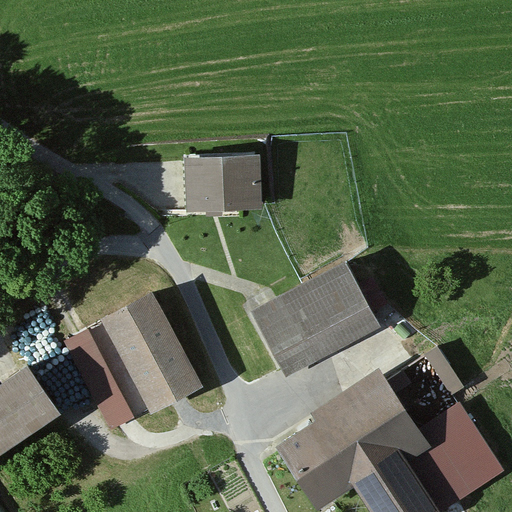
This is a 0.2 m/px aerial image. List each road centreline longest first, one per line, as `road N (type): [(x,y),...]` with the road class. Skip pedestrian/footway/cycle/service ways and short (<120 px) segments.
road 1 (residential): [(0,117),(130,202),(157,231),(245,414),(244,446),(278,511)]
road 2 (track): [(0,304),(83,251),(112,244),(171,251)]
